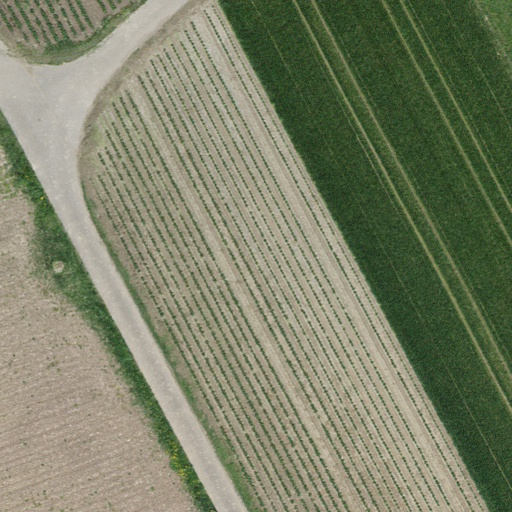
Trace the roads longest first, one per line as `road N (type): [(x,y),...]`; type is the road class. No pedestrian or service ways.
road 1 (track): [(234,511),(0,76)]
road 2 (track): [(169,0),(28,130)]
